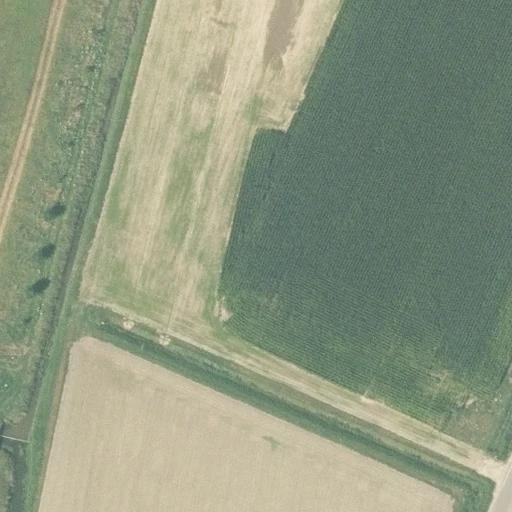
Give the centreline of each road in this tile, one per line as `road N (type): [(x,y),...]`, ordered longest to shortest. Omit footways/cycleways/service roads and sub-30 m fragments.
road 1 (track): [(66,0),(0,269)]
road 2 (track): [(36,122),(50,0)]
